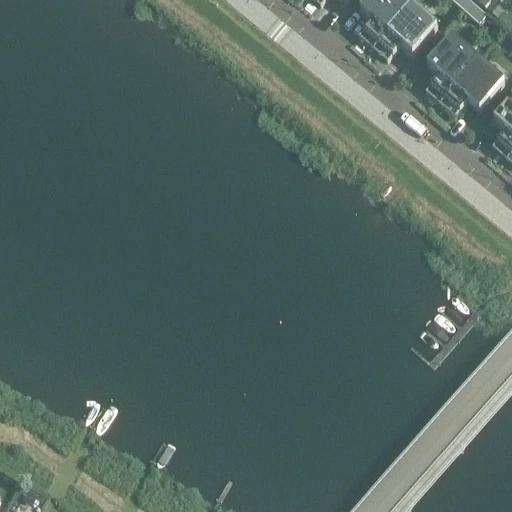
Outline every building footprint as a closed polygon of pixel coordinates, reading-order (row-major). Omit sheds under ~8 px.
[(378,47),(411,9),(400,0),(372,0),(360,15),(371,25),(364,34),(378,47)] [(451,0),(450,2),(464,15),(472,6),(465,0),(451,0)] [(490,5),(484,0),(478,0),(476,3),(485,11),(490,5)] [(487,19),(472,6),(464,15),(479,28),(487,19)] [(437,32),(411,9),(378,47),(393,60),(401,51),(412,61),(437,32)] [(508,31),(511,26),(511,23),(505,17),(499,23),(508,31)] [(445,102),(478,65),(452,42),(427,70),(438,80),(430,90),(445,102)] [(504,88),(478,65),(445,102),(460,115),(467,106),(479,116),(504,88)] [(511,158),(511,157),(511,104),(493,126),(505,136),(497,145),(511,158)]
